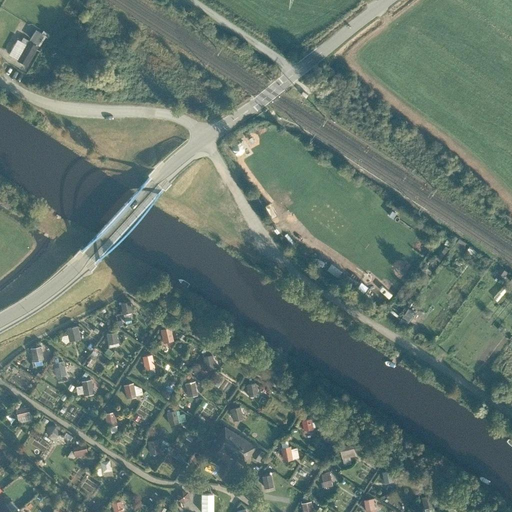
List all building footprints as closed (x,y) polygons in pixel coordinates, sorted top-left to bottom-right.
[(46,36),(37,30),(32,39),(41,45),(46,36)] [(26,65),(37,46),(30,42),(28,44),(20,40),(10,56),(26,65)] [(460,236),(455,244),(462,250),(468,242),(460,236)] [(130,300),(121,302),(124,313),(132,311),(130,300)] [(410,319),(413,310),(407,308),(404,317),(410,319)] [(76,326),(67,328),(70,339),(79,337),(76,326)] [(170,327),(161,329),(164,340),(172,338),(170,327)] [(115,330),(106,332),(109,343),(118,341),(115,330)] [(39,346),(31,348),(34,359),(42,357),(39,346)] [(152,354),(143,356),(146,367),(155,365),(152,354)] [(212,354),(204,355),(206,367),(214,365),(212,354)] [(62,360),(54,362),(57,374),(65,372),(62,360)] [(91,379),(83,381),(85,392),(94,390),(91,379)] [(195,382),(186,383),(188,395),(197,393),(195,382)] [(255,382),(247,383),(249,395),(257,393),(255,382)] [(132,384),(124,386),(126,397),(135,395),(132,384)] [(29,415),(28,406),(17,407),(18,416),(29,415)] [(240,406),(232,407),(234,419),(242,417),(240,406)] [(176,411),(167,412),(169,424),(178,422),(176,411)] [(114,412),(105,414),(108,425),(117,423),(114,412)] [(311,417),(302,419),(304,430),(313,429),(311,417)] [(256,446),(224,426),(208,451),(220,458),(224,451),(244,464),(256,446)] [(55,427),(46,429),(49,441),(58,439),(55,427)] [(156,440),(147,442),(149,453),(158,452),(156,440)] [(86,452),(85,443),(74,444),(74,453),(86,452)] [(353,445),(344,446),(346,458),(355,456),(353,445)] [(292,446),(283,448),(285,459),(294,458),(292,446)] [(261,457),(264,451),(257,447),(254,454),(261,457)] [(109,457),(100,459),(102,470),(111,469),(109,457)] [(392,467),(384,469),(386,480),(394,479),(392,467)] [(332,472),(323,473),(325,485),(334,483),(332,472)] [(270,475),(262,477),(264,488),(272,487),(270,475)] [(185,501),(189,491),(181,488),(177,497),(185,501)] [(432,492),(424,494),(426,505),(434,504),(432,492)] [(374,496),(366,498),(368,509),(376,508),(374,496)] [(121,511),(120,501),(111,502),(112,511),(121,511)] [(316,511),(314,501),(306,503),(307,511),(316,511)]
